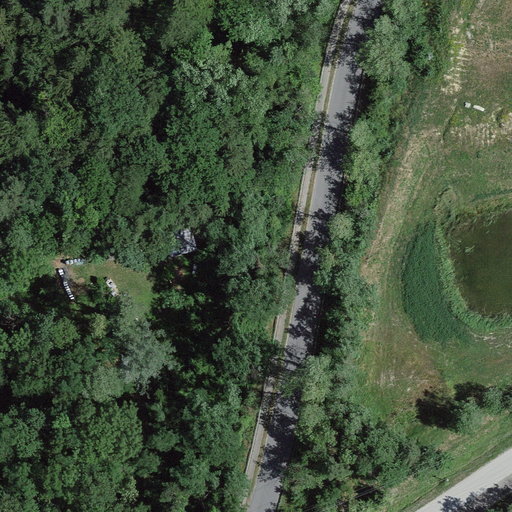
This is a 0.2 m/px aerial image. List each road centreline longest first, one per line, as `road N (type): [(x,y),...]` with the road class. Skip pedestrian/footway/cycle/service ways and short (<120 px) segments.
road 1 (unclassified): [(251,511),(370,0)]
road 2 (track): [(138,511),(149,449),(138,403),(82,336),(0,289)]
